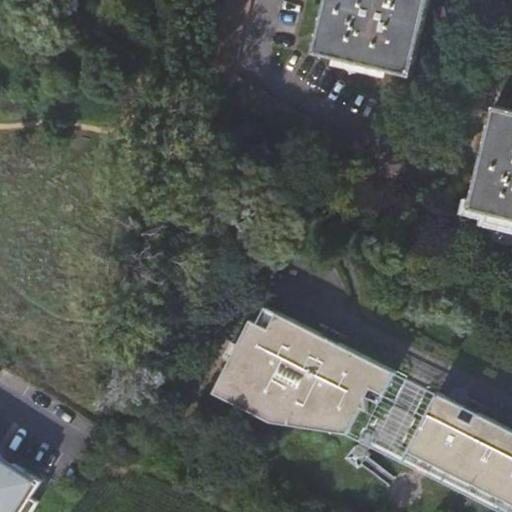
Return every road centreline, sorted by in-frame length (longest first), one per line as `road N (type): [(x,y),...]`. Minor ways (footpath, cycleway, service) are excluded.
road 1 (residential): [(511,404),(326,311),(286,278)]
road 2 (residential): [(265,0),(253,55),(263,73),(396,156)]
